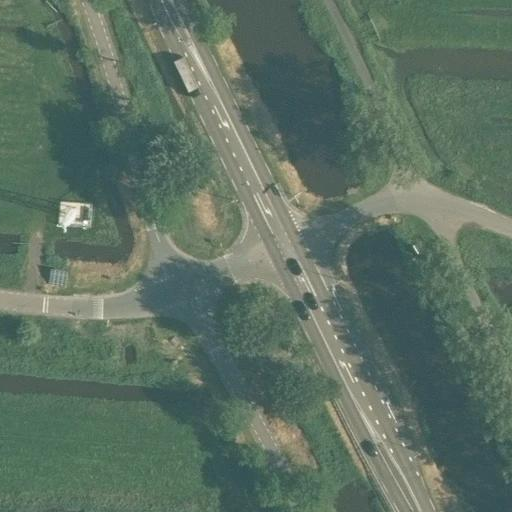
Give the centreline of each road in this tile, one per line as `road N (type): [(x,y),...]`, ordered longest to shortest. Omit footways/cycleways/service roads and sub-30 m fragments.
road 1 (unclassified): [(186,294),(154,229),(87,0)]
road 2 (primary): [(420,511),(296,252)]
road 3 (primary): [(296,252),(166,0)]
road 4 (unclassified): [(306,511),(186,294)]
road 5 (unclassified): [(426,204),(331,0)]
road 6 (unclassified): [(426,204),(511,374)]
road 7 (tertiary): [(0,304),(104,315),(186,294)]
road 8 (tertiary): [(296,252),(394,202),(426,204)]
